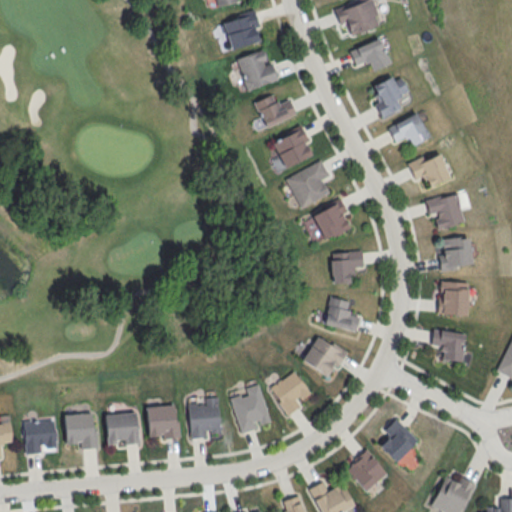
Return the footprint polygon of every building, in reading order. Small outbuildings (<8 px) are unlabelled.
[(351,0),(372,0),(380,25),(347,37),(336,6),(351,0)] [(221,22),(230,49),(259,39),(255,26),(259,25),(254,11),(221,22)] [(377,38),(390,64),(360,76),(347,50),(377,38)] [(228,61),(261,50),(276,77),(240,92),(228,61)] [(390,75),(400,95),(394,99),(399,107),(381,117),(373,103),(376,101),(369,86),(390,75)] [(294,115),(288,97),(277,101),(274,93),(253,101),(263,126),(294,115)] [(415,112),(428,135),(411,145),(404,135),(394,140),(386,127),(415,112)] [(271,143),(285,168),(310,153),(305,143),(303,144),(302,142),(306,139),(298,124),(284,132),(286,135),(271,143)] [(438,152),(449,175),(427,186),(416,163),(438,152)] [(284,179),(319,159),(328,175),(319,179),(321,183),(322,182),(328,192),(300,208),(284,179)] [(455,191),(463,220),(436,228),(427,199),(455,191)] [(353,225),(339,198),(310,213),(324,240),(353,225)] [(439,239),(442,267),(471,264),(468,235),(439,239)] [(362,270),(362,250),(329,251),(330,283),(353,282),(352,270),(362,270)] [(436,314),(466,314),(466,281),(437,281),(436,314)] [(355,331),(359,314),(348,311),(351,301),(327,295),(321,323),(355,331)] [(437,358),(460,361),(464,333),(432,328),(429,346),(439,348),(437,358)] [(345,351),(316,333),(300,359),(329,378),(345,351)] [(511,376),(511,378),(494,370),(511,334),(511,376)] [(269,386),(292,369),(310,392),(301,399),(298,395),(294,398),(299,405),(286,414),(277,401),(279,400),(269,386)] [(257,383),(269,421),(259,424),(257,419),(253,421),(256,427),(240,432),(228,397),(239,394),(240,396),(246,394),(244,387),(257,383)] [(189,437),(219,435),(217,397),(186,399),(189,437)] [(144,406),(173,404),(176,434),(147,437),(144,406)] [(103,414),(136,411),(139,443),(123,444),(122,439),(116,439),(116,443),(106,444),(103,414)] [(62,414),(90,412),(91,428),(95,428),(97,447),(76,448),(75,443),(65,444),(62,414)] [(381,432),(387,438),(380,446),(395,462),(417,440),(395,418),(381,432)] [(52,419),(21,422),(24,453),(40,452),(39,443),(44,443),(45,447),(55,446),(52,419)] [(0,421),(9,421),(11,440),(0,441),(0,449),(1,457),(0,457),(0,421)] [(346,469),(364,492),(387,472),(368,450),(346,469)] [(444,475),(429,504),(444,511),(459,511),(474,483),(460,476),(457,482),(444,475)] [(312,498),(320,511),(342,511),(353,506),(339,482),(312,498)] [(296,495),(302,511),(272,511),(269,503),(296,495)] [(511,496),(511,511),(483,511),(483,496),(511,496)]
